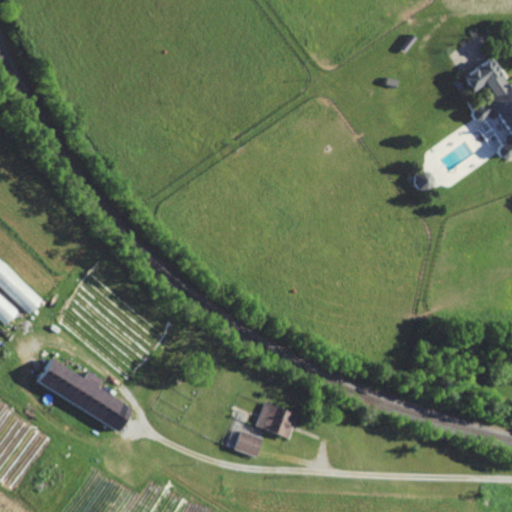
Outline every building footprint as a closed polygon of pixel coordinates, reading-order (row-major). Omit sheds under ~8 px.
[(407,36),(411,36),(415,39),(415,40),(410,46),(403,40),(406,35),(406,36),(407,36)] [(505,86),(511,81),(511,82),(511,155),(505,159),(499,158),(496,153),(496,148),(496,147),(500,145),(503,144),(502,142),(502,138),(507,135),(495,116),(490,120),(486,119),(485,117),(479,121),(476,121),(474,121),(470,116),(470,111),(491,96),(482,83),(469,92),(459,77),(461,76),(485,60),(487,58),(501,78),(502,79),(501,80),(502,81),(505,86)] [(394,88),(382,85),(384,76),(396,79),(394,88)] [(424,192),(416,190),(411,184),(413,175),(420,171),(427,172),(431,178),(432,179),(430,187),(424,192)] [(0,286),(28,313),(41,299),(0,259),(0,286)] [(0,320),(4,324),(16,310),(0,295),(0,320)] [(52,356),(83,376),(87,369),(101,378),(97,386),(130,407),(115,430),(89,413),(63,396),(37,379),(52,356)] [(288,437),(264,428),(255,425),(260,412),(263,401),(296,413),(292,424),(291,428),(288,437)] [(255,456),(233,448),(240,430),(261,437),(261,438),(260,441),(256,452),(255,456)]
